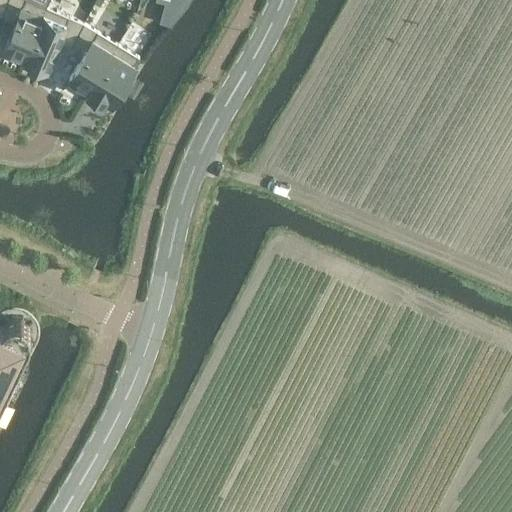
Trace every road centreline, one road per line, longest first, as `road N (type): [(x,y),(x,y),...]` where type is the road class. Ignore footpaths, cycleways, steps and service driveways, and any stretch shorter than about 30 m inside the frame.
road 1 (tertiary): [(153,338),(186,194),(290,0)]
road 2 (tertiary): [(67,511),(118,424),(153,338)]
road 3 (residential): [(0,263),(153,338)]
road 4 (residential): [(0,76),(47,104),(51,131),(38,149),(0,154)]
